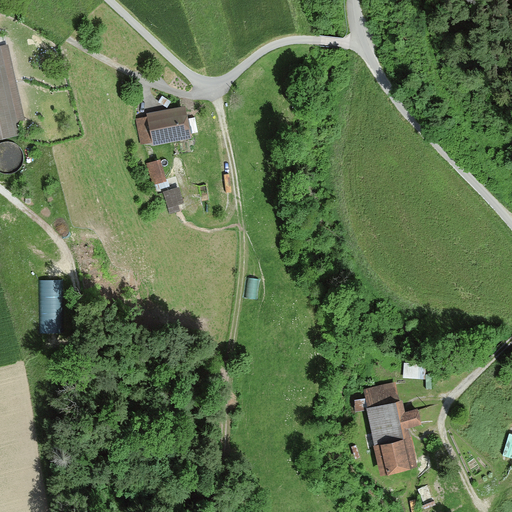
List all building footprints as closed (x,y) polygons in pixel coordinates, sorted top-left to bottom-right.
[(21,120),(4,45),(0,45),(0,139),(16,136),(13,122),(21,120)] [(188,140),(182,107),(144,114),(144,118),(134,120),(139,146),(150,143),(151,148),(188,140)] [(12,173),(18,168),(21,162),(21,156),(18,149),(13,145),(7,142),(0,143),(0,173),(6,175),(12,173)] [(163,182),(156,160),(143,165),(150,186),(163,182)] [(180,205),(176,189),(161,193),(167,215),(176,212),(175,206),(180,205)] [(246,294),(255,296),(259,277),(249,276),(246,294)] [(60,279),(39,280),(41,334),(62,333),(60,279)] [(423,364),(403,363),(402,378),(422,380),(423,364)] [(397,401),(393,383),(359,390),(378,475),(415,467),(406,427),(418,425),(415,409),(403,412),(401,400),(397,401)] [(511,457),(511,435),(507,434),(500,455),(511,459),(511,457)]
